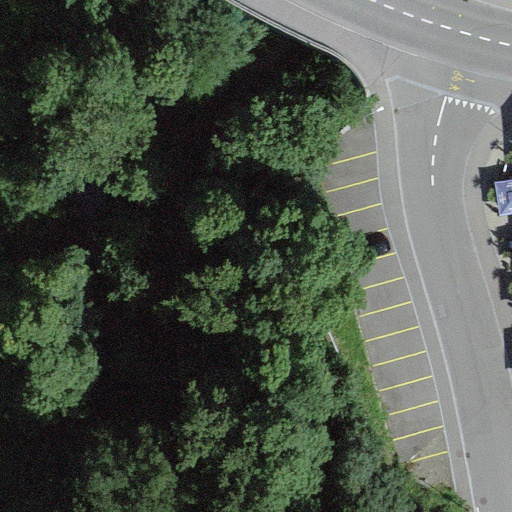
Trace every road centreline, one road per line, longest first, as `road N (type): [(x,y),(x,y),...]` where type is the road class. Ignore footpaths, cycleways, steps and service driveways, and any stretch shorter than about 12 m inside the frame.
road 1 (track): [(206,511),(180,410),(194,229),(267,60),(310,0)]
road 2 (residential): [(486,40),(456,210),(475,452),(489,511)]
